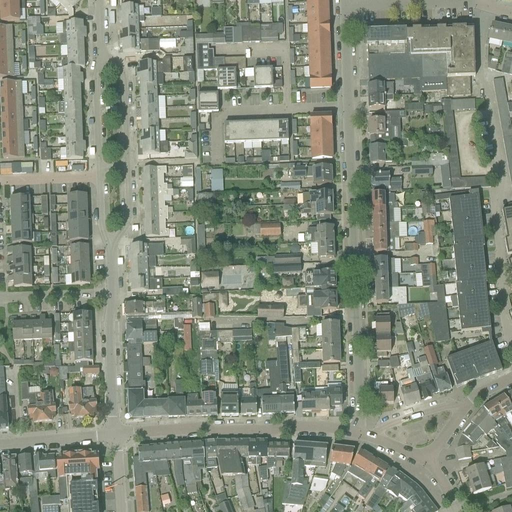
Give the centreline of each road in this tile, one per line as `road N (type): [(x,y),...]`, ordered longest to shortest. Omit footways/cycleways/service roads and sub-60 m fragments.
road 1 (residential): [(357,425),(342,14)]
road 2 (residential): [(511,349),(501,312),(494,195),(503,194),(479,67),(483,9)]
road 3 (residential): [(357,425),(114,434)]
road 4 (residential): [(483,9),(342,14)]
road 5 (residential): [(114,434),(111,295)]
road 6 (residential): [(102,54),(99,176)]
road 7 (residential): [(127,166),(124,82),(102,54)]
